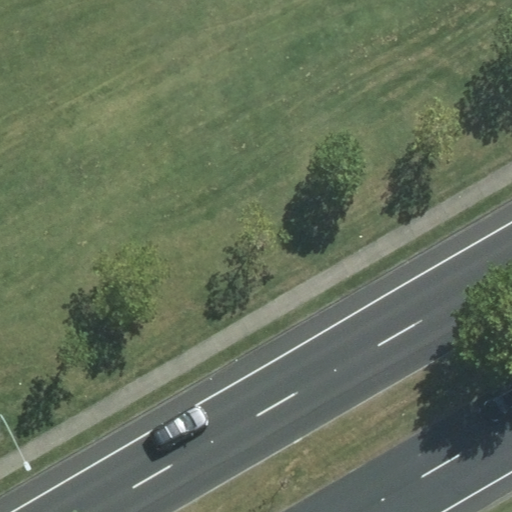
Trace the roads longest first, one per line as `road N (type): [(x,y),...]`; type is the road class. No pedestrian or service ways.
road 1 (primary): [(80,511),(511,266)]
road 2 (primary): [(511,444),(400,511)]
